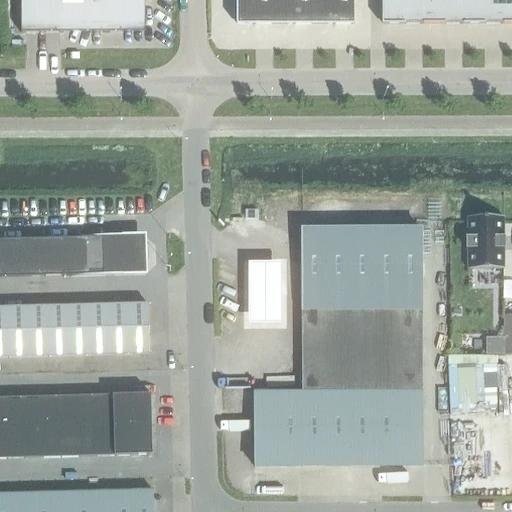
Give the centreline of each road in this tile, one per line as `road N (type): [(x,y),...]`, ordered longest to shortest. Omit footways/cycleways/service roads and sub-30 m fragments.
road 1 (unclassified): [(204,511),(194,83)]
road 2 (unclassified): [(194,83),(511,82)]
road 3 (unclassified): [(0,84),(194,83)]
